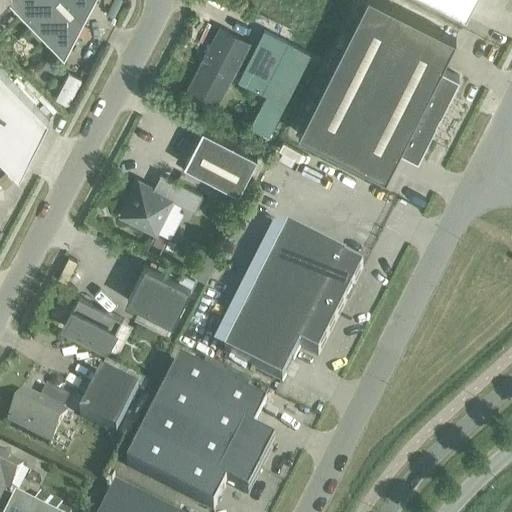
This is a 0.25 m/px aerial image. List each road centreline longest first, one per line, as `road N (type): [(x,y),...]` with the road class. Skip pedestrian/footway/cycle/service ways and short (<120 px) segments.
road 1 (unclassified): [(308,511),(481,169)]
road 2 (unclassified): [(0,317),(158,0)]
road 3 (tertiary): [(511,384),(430,458),(388,511)]
